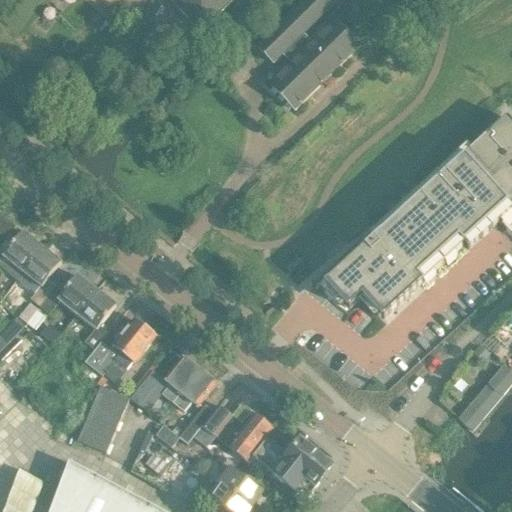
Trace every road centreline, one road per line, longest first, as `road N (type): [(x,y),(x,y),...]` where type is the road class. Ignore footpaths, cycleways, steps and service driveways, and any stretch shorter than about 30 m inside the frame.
road 1 (tertiary): [(30,174),(377,458)]
road 2 (residential): [(377,458),(511,300)]
